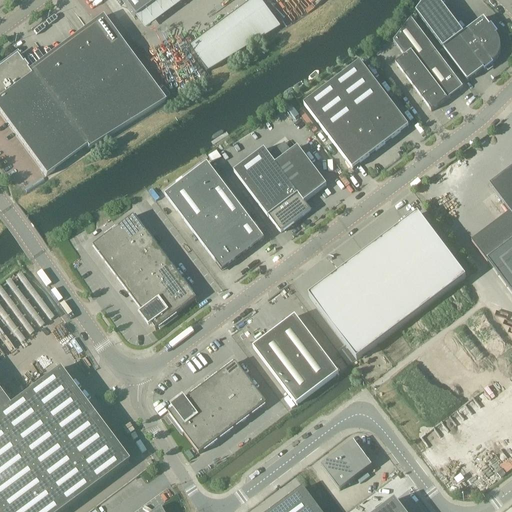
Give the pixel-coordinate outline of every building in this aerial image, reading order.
[(120,0),(134,18),(159,0),(120,0)] [(278,29),(257,0),(252,0),(188,48),(206,73),(278,29)] [(498,34),(491,25),(489,27),(483,19),(463,34),(462,33),(437,0),(425,0),(416,13),(443,49),(467,82),(483,70),(485,71),(493,65),(492,63),(493,63),(496,60),(496,59),(499,55),(499,54),(500,51),(500,49),(500,45),(500,44),(499,41),(499,39),(497,36),(496,35),(498,34)] [(54,170),(85,147),(88,150),(165,102),(102,17),(94,23),(101,33),(86,44),(81,39),(31,76),(27,69),(28,68),(24,62),(22,64),(17,56),(0,67),(0,112),(41,168),(40,169),(46,177),(55,171),(54,170)] [(463,88),(411,20),(394,42),(405,57),(396,64),(431,112),(463,88)] [(353,170),(409,127),(360,63),(304,106),(353,170)] [(327,186),(299,148),(276,164),(266,149),(235,172),(268,217),(269,217),(281,233),(311,211),(305,203),(327,186)] [(165,195),(222,271),(265,239),(207,164),(165,195)] [(510,213),(472,242),(511,295),(511,167),(489,185),(510,213)] [(357,361),(466,279),(418,215),(309,297),(357,361)] [(93,247),(155,330),(158,328),(160,330),(178,316),(177,315),(196,300),(134,216),(93,247)] [(339,374),(295,317),(253,349),(297,406),(339,374)] [(168,418),(173,424),(182,436),(184,435),(199,455),(243,421),(246,425),(253,420),(250,417),(266,404),(235,363),(168,414),(170,417),(168,418)] [(0,394),(0,511),(61,511),(128,463),(59,370),(9,407),(0,394)] [(354,442),(321,467),(339,492),(372,467),(354,442)] [(320,511),(303,488),(270,511),(320,511)] [(395,501),(380,511),(398,511),(392,504),(395,501)]
